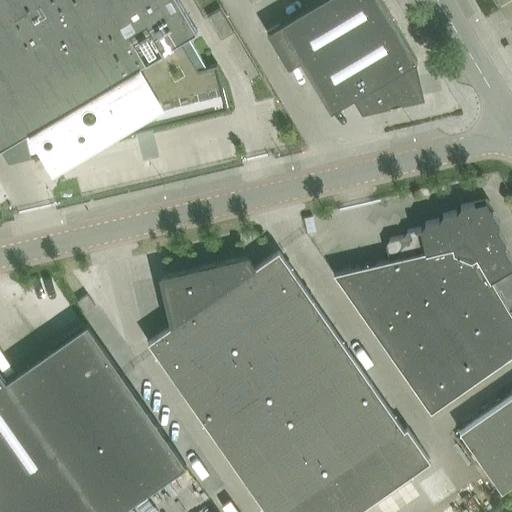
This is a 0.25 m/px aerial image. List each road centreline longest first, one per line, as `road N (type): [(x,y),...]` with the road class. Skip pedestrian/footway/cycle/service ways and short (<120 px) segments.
road 1 (tertiary): [(511,142),(0,253)]
road 2 (unknown): [(401,0),(449,79),(449,92),(314,134)]
road 3 (unknown): [(27,181),(262,123)]
road 4 (unknown): [(314,134),(241,0)]
road 5 (unknown): [(192,0),(262,123)]
road 6 (unclassified): [(511,117),(443,0)]
